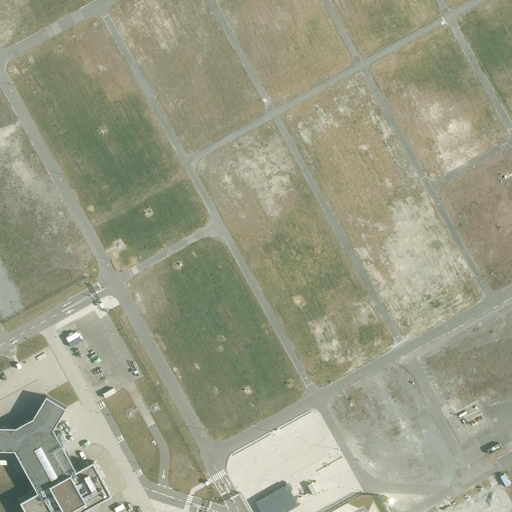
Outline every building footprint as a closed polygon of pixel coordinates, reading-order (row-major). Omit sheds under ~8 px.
[(197,0),(146,0),(132,7),(179,101),(173,103),(183,123),(192,118),(200,134),(225,121),(221,114),(220,114),(167,7),(178,2),(182,11),(199,2),(197,0)] [(253,0),(288,70),(316,56),(299,21),(291,24),(280,1),(282,0),(253,0)] [(336,0),(348,25),(371,14),(369,9),(387,0),(336,0)] [(458,81),(415,102),(441,156),(469,143),(473,150),(488,142),(458,81)] [(315,162),(321,182),(331,179),(325,159),(315,162)] [(71,251),(13,279),(27,306),(84,278),(71,251)] [(151,320),(174,310),(159,274),(136,284),(151,320)] [(511,311),(424,354),(452,412),(487,395),(491,404),(511,393),(511,311)] [(46,394),(34,416),(16,427),(0,425),(0,447),(14,448),(37,491),(20,501),(25,511),(77,511),(84,508),(111,494),(92,461),(76,470),(52,429),(66,404),(46,394)] [(433,421),(426,407),(415,413),(421,426),(433,421)] [(430,452),(424,436),(401,429),(382,436),(378,452),(384,470),(405,477),(425,469),(430,452)] [(438,452),(444,466),(456,461),(450,447),(438,452)] [(491,487),(445,511),(508,511),(511,510),(505,500),(500,503),(491,487)] [(120,511),(126,509),(120,499),(111,504),(115,511),(120,511)]
